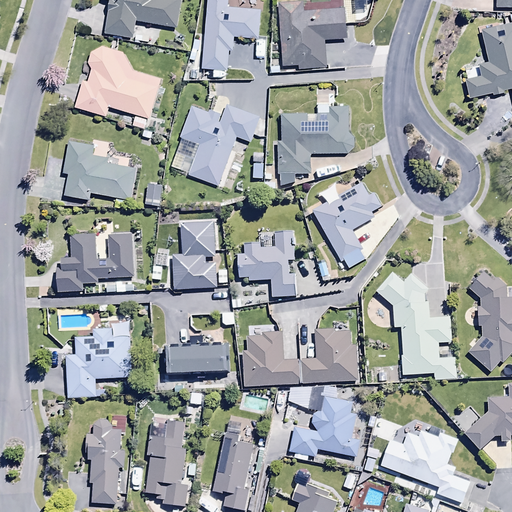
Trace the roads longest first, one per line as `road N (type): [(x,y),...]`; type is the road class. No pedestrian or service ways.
road 1 (residential): [(52,0),(21,104),(4,205),(15,511)]
road 2 (residential): [(457,202),(428,204),(405,180),(393,141),(398,81)]
road 3 (residential): [(398,81),(418,116),(468,163),(457,202)]
